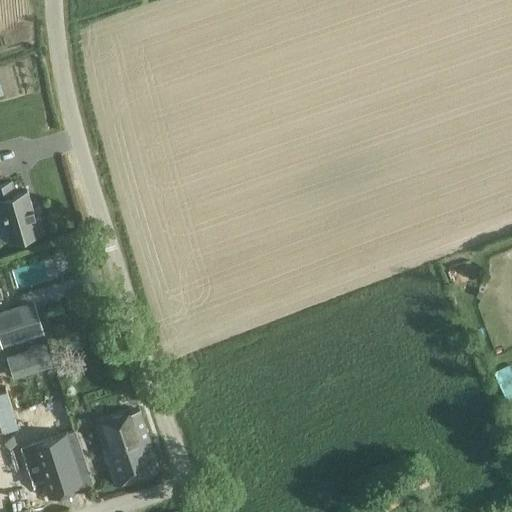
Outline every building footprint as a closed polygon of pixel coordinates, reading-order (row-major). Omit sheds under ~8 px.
[(0,184),(0,240),(7,239),(8,244),(45,233),(39,215),(35,217),(27,190),(15,194),(12,181),(0,184)] [(42,334),(32,303),(0,312),(0,338),(2,346),(42,334)] [(23,351),(6,356),(12,377),(29,371),(23,351)] [(159,469),(139,410),(95,424),(115,484),(159,469)] [(67,415),(28,428),(33,445),(66,435),(68,434),(73,432),(67,415)] [(31,504),(84,486),(78,466),(77,467),(66,435),(33,445),(14,451),(31,504)] [(384,511),(428,485),(416,465),(338,511),(384,511)]
